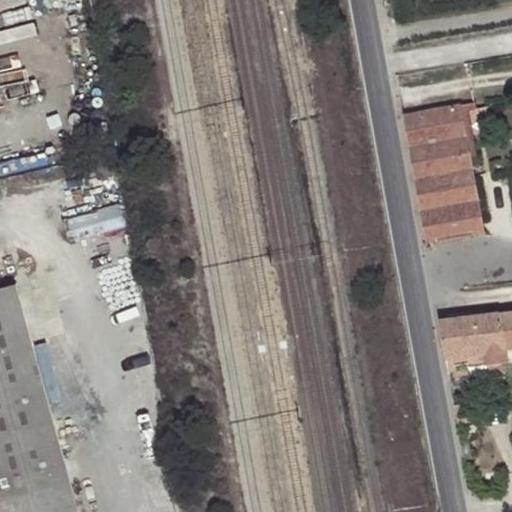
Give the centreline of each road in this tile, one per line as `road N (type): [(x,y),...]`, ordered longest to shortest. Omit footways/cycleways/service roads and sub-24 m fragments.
road 1 (tertiary): [(411,275),(454,511)]
road 2 (tertiary): [(371,60),(411,275)]
road 3 (unknown): [(365,28),(511,8)]
road 4 (residential): [(371,60),(511,39)]
